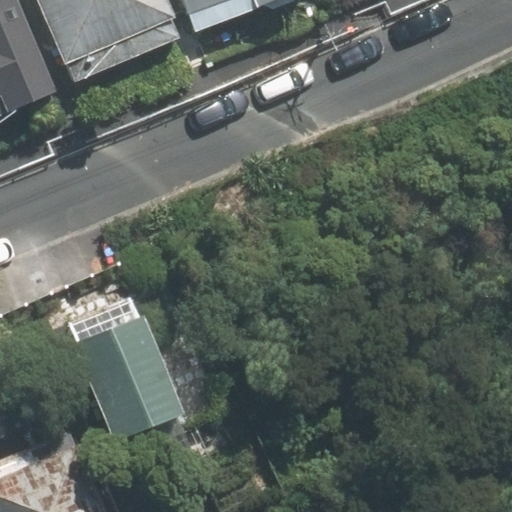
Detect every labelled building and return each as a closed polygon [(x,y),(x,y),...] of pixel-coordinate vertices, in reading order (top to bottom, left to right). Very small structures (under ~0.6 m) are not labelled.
[(0,0),(0,120),(67,93),(29,0),(25,0),(14,5),(12,0),(0,0)] [(48,0),(85,83),(188,38),(171,0),(48,0)] [(187,0),(202,35),(294,0),(187,0)] [(202,413),(142,283),(66,314),(127,447),(202,413)] [(127,511),(91,428),(0,467),(0,511),(127,511)]
